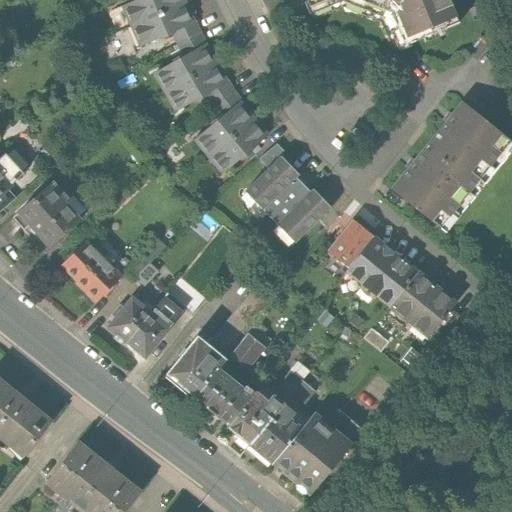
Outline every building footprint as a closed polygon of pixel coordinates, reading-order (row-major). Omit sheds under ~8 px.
[(139,0),(123,7),(131,27),(182,5),(179,0),(139,0)] [(341,8),(360,16),(366,0),(305,0),(313,19),(341,8)] [(366,0),(360,16),(379,24),(393,54),(459,26),(448,0),(366,0)] [(191,24),(182,5),(131,27),(140,46),(173,32),(191,24)] [(194,23),(191,24),(173,32),(179,44),(178,45),(184,56),(202,46),(203,47),(206,46),(199,34),(194,23)] [(184,56),(156,73),(167,92),(213,65),(203,47),(202,46),(184,56)] [(213,65),(167,92),(178,111),(206,95),(224,84),(224,83),(213,65)] [(224,83),(224,84),(206,95),(213,106),(222,117),(238,104),(238,105),(242,103),(233,93),(226,81),(224,83)] [(459,103),(389,189),(438,228),(508,142),(459,103)] [(222,117),(196,139),(210,156),(251,121),(238,105),(238,104),(222,117)] [(251,121),(210,156),(224,173),(266,138),(251,121)] [(258,159),(268,169),(280,157),(284,153),(276,145),(258,159)] [(0,211),(15,199),(7,189),(11,186),(10,186),(23,174),(5,154),(0,158),(0,211)] [(298,175),(280,157),(268,169),(244,192),(262,210),(276,225),(294,243),(318,220),(330,209),(330,208),(312,190),(309,193),(295,178),(298,175)] [(47,188),(19,212),(39,236),(49,247),(79,221),(63,203),(67,199),(53,183),(47,188)] [(338,217),(330,209),(318,220),(328,230),(338,217)] [(19,212),(12,218),(32,242),(39,236),(19,212)] [(352,220),(326,252),(348,269),(374,237),(352,220)] [(417,273),(394,254),(374,237),(348,269),(361,279),(361,285),(389,308),(417,273)] [(140,257),(141,257),(149,265),(165,247),(156,239),(140,257)] [(86,243),(62,267),(76,281),(74,283),(94,302),(120,276),(86,243)] [(165,247),(149,265),(157,273),(173,256),(165,247)] [(141,257),(126,272),(134,280),(149,265),(141,257)] [(313,269),(303,261),(289,280),(299,287),(313,269)] [(149,265),(134,280),(142,288),(157,273),(149,265)] [(389,308),(408,323),(436,288),(417,273),(389,308)] [(257,283),(241,302),(260,317),(275,298),(257,283)] [(455,304),(436,288),(408,323),(427,339),(429,336),(450,310),(455,304)] [(202,289),(188,306),(196,313),(210,295),(202,289)] [(127,342),(144,357),(181,313),(162,298),(153,310),(127,342)] [(127,342),(153,310),(144,302),(140,307),(132,300),(124,310),(119,306),(112,314),(117,318),(109,328),(127,342)] [(241,302),(228,320),(246,335),(247,334),(260,317),(241,302)] [(450,310),(429,336),(438,343),(459,317),(450,310)] [(335,319),(325,311),(316,322),(326,330),(335,319)] [(363,322),(355,316),(347,326),(354,332),(363,322)] [(196,336),(165,375),(194,398),(218,370),(230,356),(246,335),(228,320),(208,345),(196,336)] [(264,348),(247,334),(246,335),(230,356),(245,369),(247,369),(264,348)] [(389,343),(381,337),(374,346),(381,352),(389,343)] [(298,363),(290,372),(301,381),(308,372),(298,363)] [(239,387),(218,370),(194,398),(228,426),(255,392),(256,392),(264,383),(255,375),(245,386),(242,384),(239,387)] [(228,426),(250,444),(301,381),(290,372),(272,395),(267,401),(256,392),(255,392),(228,426)] [(313,391),(301,381),(250,444),(272,463),(301,429),(288,418),(293,412),(294,410),(297,412),(313,391)] [(0,382),(0,439),(23,459),(51,424),(0,382)] [(307,421),(301,429),(272,463),(310,495),(363,431),(325,399),(307,421)] [(307,421),(297,412),(294,410),(293,412),(288,418),(301,429),(307,421)] [(77,444),(45,484),(80,511),(125,511),(140,493),(113,472),(114,471),(105,464),(104,465),(77,444)]
